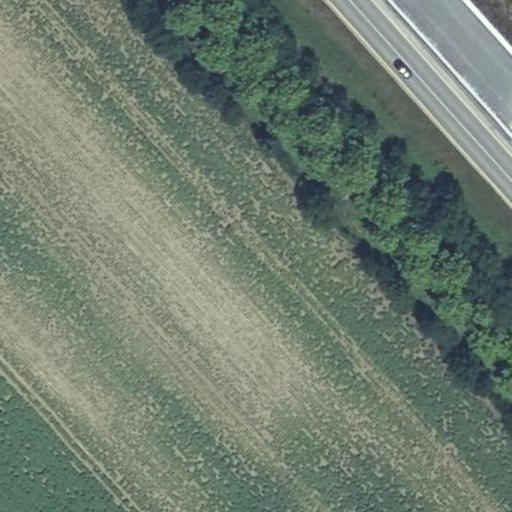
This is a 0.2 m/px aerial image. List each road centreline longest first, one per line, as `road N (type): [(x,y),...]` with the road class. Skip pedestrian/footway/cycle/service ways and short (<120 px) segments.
road 1 (motorway): [(358,0),(511,170)]
road 2 (motorway): [(511,99),(422,0)]
